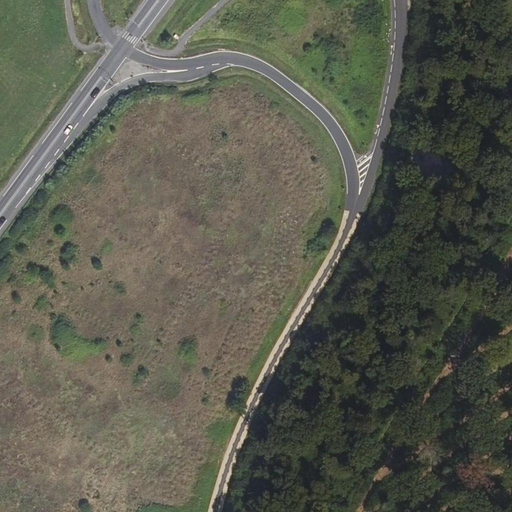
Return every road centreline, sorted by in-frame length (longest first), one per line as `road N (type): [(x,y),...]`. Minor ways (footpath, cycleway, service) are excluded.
road 1 (tertiary): [(79,108),(128,81),(238,59),(257,64),(330,123),(350,164),(355,211)]
road 2 (tertiary): [(214,511),(256,396),(355,211)]
road 3 (tertiary): [(355,211),(374,167),(397,0)]
road 4 (primary): [(79,108),(158,0)]
road 5 (primary): [(0,213),(79,108)]
